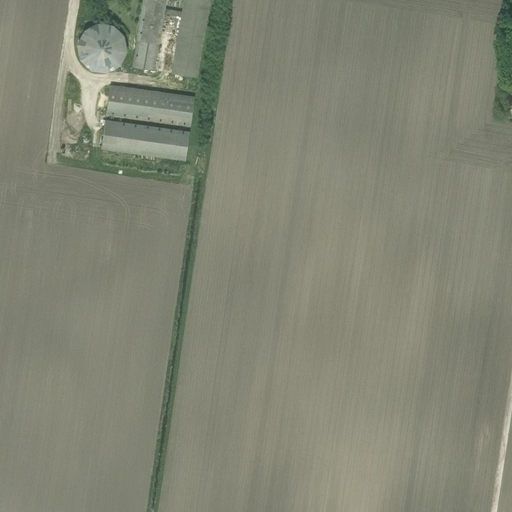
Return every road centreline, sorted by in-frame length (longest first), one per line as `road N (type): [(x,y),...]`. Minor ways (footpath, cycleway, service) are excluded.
road 1 (track): [(144,511),(197,148)]
road 2 (track): [(511,382),(494,511)]
